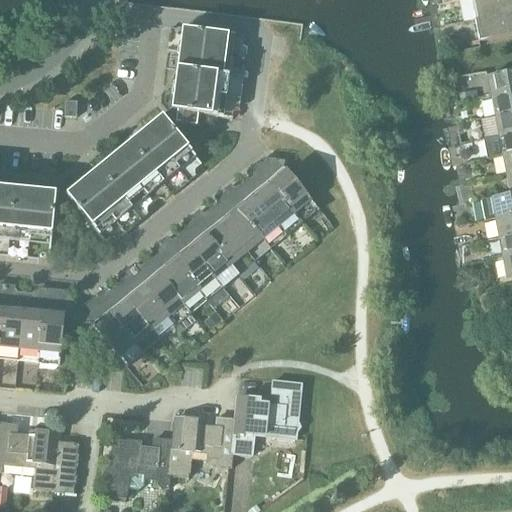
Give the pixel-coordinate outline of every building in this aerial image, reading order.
[(511,0),(470,0),(474,21),(511,13),(511,0)] [(511,13),(474,21),(478,43),(511,36),(511,13)] [(198,117),(213,118),(224,35),(182,30),(171,113),(163,120),(162,119),(66,198),(93,230),(189,151),(171,129),(176,126),(197,129),(198,117)] [(511,73),(487,78),(491,98),(511,93),(511,73)] [(511,93),(491,98),(495,117),(511,114),(511,93)] [(65,103),(64,119),(76,119),(77,103),(65,103)] [(511,114),(495,117),(498,137),(511,134),(511,114)] [(511,134),(498,137),(502,157),(511,154),(511,134)] [(511,154),(502,157),(506,176),(511,175),(511,154)] [(283,169),(267,183),(299,221),(315,208),(283,169)] [(267,183),(251,195),(283,234),(299,221),(267,183)] [(0,231),(52,237),(56,196),(0,189),(0,231)] [(251,195),(235,208),(267,247),(283,234),(251,195)] [(491,200),(495,220),(511,216),(511,196),(510,197),(510,196),(491,200)] [(235,208),(219,221),(251,260),(267,247),(235,208)] [(511,216),(495,220),(498,240),(511,237),(511,216)] [(219,221),(204,234),(236,273),(251,260),(219,221)] [(102,229),(96,234),(105,245),(111,240),(102,229)] [(204,234),(188,247),(219,286),(236,273),(204,234)] [(511,237),(498,240),(502,260),(511,257),(511,237)] [(188,247),(171,261),(203,299),(219,286),(188,247)] [(511,257),(502,260),(506,280),(511,278),(511,257)] [(171,261),(156,274),(188,312),(203,299),(171,261)] [(156,274),(140,286),(172,325),(188,312),(156,274)] [(140,286),(124,299),(156,338),(172,325),(140,286)] [(124,299),(108,312),(140,351),(156,338),(124,299)] [(0,332),(0,356),(18,358),(23,308),(3,306),(0,332)] [(18,358),(38,360),(43,310),(23,308),(18,358)] [(43,310),(38,360),(60,363),(64,312),(43,310)] [(140,351),(108,312),(91,326),(124,365),(140,351)] [(238,399),(235,422),(233,457),(251,459),(254,432),(271,434),(270,439),(295,441),(301,386),(273,383),(272,395),(285,397),(284,408),(259,405),(259,401),(238,399)] [(174,423),(172,443),(170,478),(188,480),(191,453),(208,455),(207,460),(221,461),(221,466),(224,469),(232,470),(233,457),(235,422),(215,420),(214,428),(196,426),(197,422),(175,420),(174,423)] [(0,425),(0,473),(3,471),(3,466),(18,468),(18,463),(35,465),(32,491),(73,495),(78,447),(57,444),(58,436),(36,433),(35,437),(17,436),(18,428),(0,425)] [(170,478),(172,443),(152,441),(152,449),(133,447),(134,443),(112,441),(106,499),(125,501),(126,491),(137,492),(143,486),(144,481),(159,482),(158,487),(161,490),(169,491),(170,478)]
